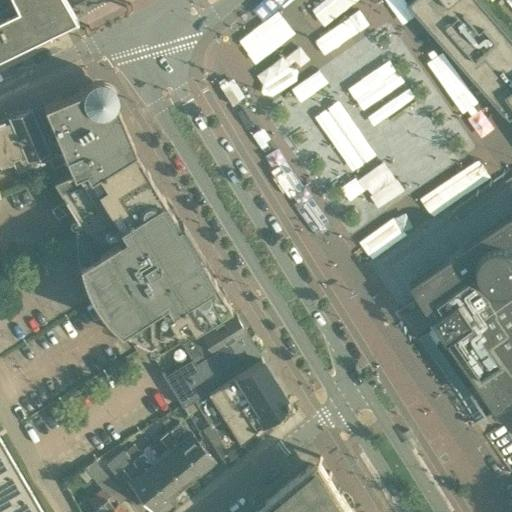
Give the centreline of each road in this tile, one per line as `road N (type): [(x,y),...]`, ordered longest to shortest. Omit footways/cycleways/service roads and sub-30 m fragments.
road 1 (secondary): [(117,33),(208,196),(343,405)]
road 2 (secondary): [(364,390),(160,50)]
road 3 (unclassified): [(207,511),(343,405)]
road 4 (secondary): [(441,511),(364,390)]
road 5 (tertiary): [(117,33),(0,89)]
road 6 (secondary): [(343,405),(410,511)]
road 7 (unclassified): [(0,406),(63,511)]
